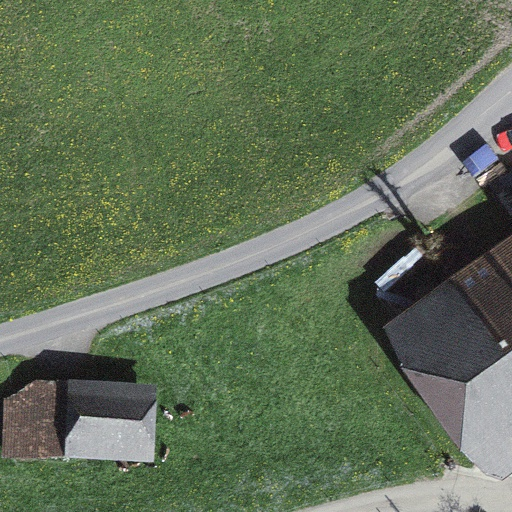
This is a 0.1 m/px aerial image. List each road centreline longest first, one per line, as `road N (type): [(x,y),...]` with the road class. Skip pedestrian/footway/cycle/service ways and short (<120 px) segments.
road 1 (track): [(511,87),(435,158),(323,225),(0,340)]
road 2 (track): [(348,511),(408,499),(511,496)]
